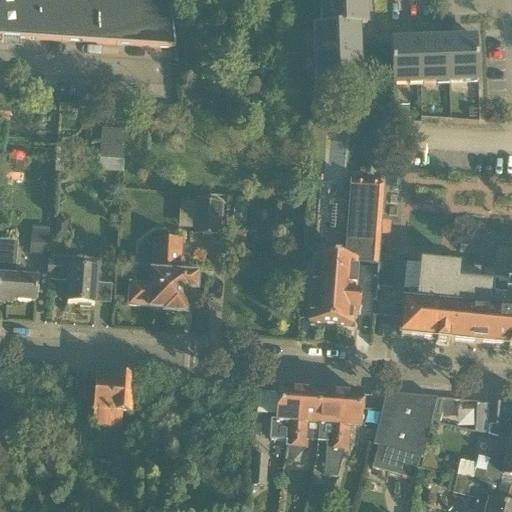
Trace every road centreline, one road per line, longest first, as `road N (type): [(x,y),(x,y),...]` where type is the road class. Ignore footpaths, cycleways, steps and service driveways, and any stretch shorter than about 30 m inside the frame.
road 1 (residential): [(511,380),(0,343)]
road 2 (residential): [(0,61),(160,73)]
